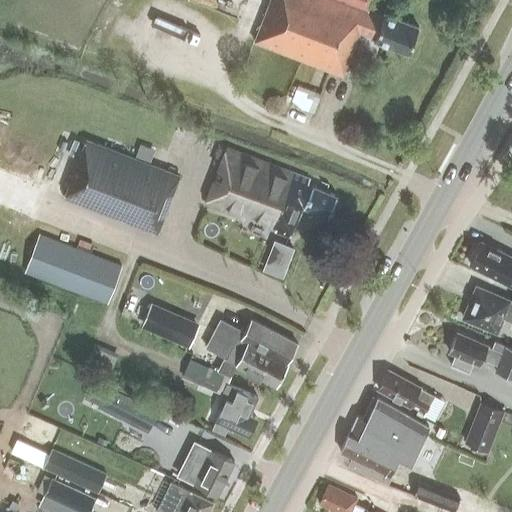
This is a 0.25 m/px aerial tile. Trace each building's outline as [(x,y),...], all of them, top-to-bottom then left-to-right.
[(359,32),(374,38),(373,40),(407,54),(418,27),(382,13),(381,16),(366,10),(369,0),(269,0),(254,42),(342,76),(359,32)] [(11,138),(57,154),(64,135),(19,118),(11,138)] [(86,140),(64,199),(157,234),(179,176),(86,140)] [(307,183),(309,178),(225,148),(205,205),(244,219),(245,216),(276,228),(275,231),(290,237),(302,206),(327,217),(336,196),(307,183)] [(38,232),(23,272),(106,303),(120,263),(38,232)] [(511,256),(509,255),(510,255),(494,247),(493,248),(480,242),(469,264),(498,278),(511,285),(511,256)] [(294,253),(274,244),(262,275),(282,283),(294,253)] [(496,331),(502,316),(511,320),(511,295),(510,300),(476,286),(462,317),(496,331)] [(152,304),(150,307),(143,324),(186,343),(195,323),(152,304)] [(286,362),(296,343),(250,318),(243,331),(220,319),(206,346),(221,354),(226,356),(225,358),(236,363),(275,385),(287,362),(286,362)] [(503,353),(487,346),(456,332),(448,351),(455,354),(450,365),(468,373),(473,361),(479,364),(482,358),(497,365),(495,371),(511,378),(511,348),(505,346),(503,353)] [(95,348),(92,362),(116,367),(119,353),(95,348)] [(222,391),(226,383),(230,375),(188,358),(181,376),(214,390),(215,388),(222,391)] [(387,370),(377,388),(410,405),(424,412),(423,414),(434,420),(444,401),(434,395),(420,387),(387,370)] [(236,388),(226,383),(222,391),(216,406),(220,408),(211,428),(224,434),(226,428),(232,430),(233,429),(248,436),(256,418),(249,415),(257,397),(236,387),(236,388)] [(108,387),(97,408),(125,422),(147,434),(158,412),(136,401),(108,387)] [(387,482),(399,457),(411,462),(429,426),(376,396),(365,418),(357,414),(339,450),(352,456),(349,463),(387,482)] [(487,451),(503,410),(478,401),(463,442),(487,451)] [(176,473),(187,479),(196,484),(217,494),(234,461),(213,450),(213,451),(193,441),(176,473)] [(51,448),(42,467),(96,491),(105,472),(51,448)] [(108,475),(102,491),(125,500),(131,484),(108,475)] [(51,477),(43,496),(78,511),(86,511),(94,497),(51,477)] [(156,511),(157,511),(207,511),(212,501),(176,483),(171,481),(156,511)] [(458,497),(418,482),(413,495),(453,511),(458,497)] [(319,504),(337,511),(349,511),(357,497),(328,484),(319,504)]
